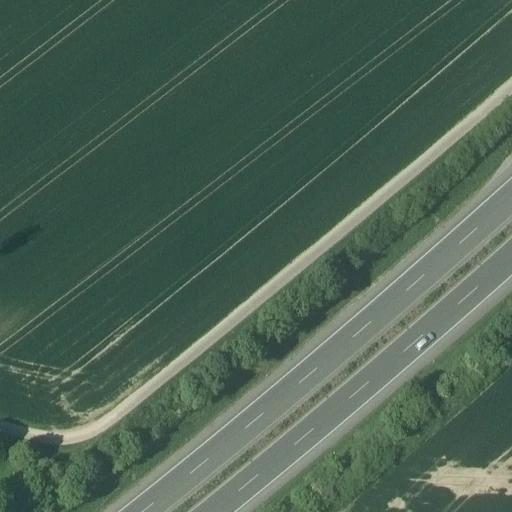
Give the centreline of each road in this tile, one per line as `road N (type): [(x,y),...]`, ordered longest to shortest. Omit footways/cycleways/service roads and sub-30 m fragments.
road 1 (track): [(0,425),(54,438),(94,427),(511,84)]
road 2 (motorway): [(511,192),(136,511)]
road 3 (motorway): [(204,511),(511,254)]
